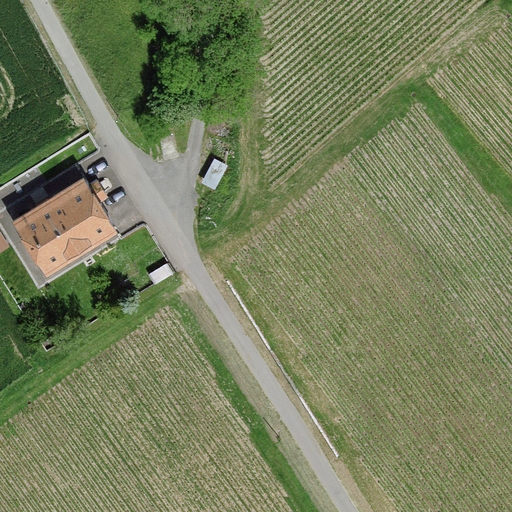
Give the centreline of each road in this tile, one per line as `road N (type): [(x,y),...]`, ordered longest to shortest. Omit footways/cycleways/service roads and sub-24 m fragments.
road 1 (unclassified): [(43,0),(173,235),(352,511)]
road 2 (track): [(173,235),(197,158),(206,0)]
